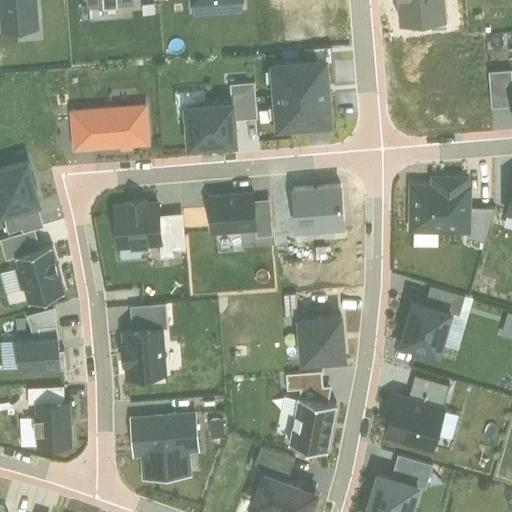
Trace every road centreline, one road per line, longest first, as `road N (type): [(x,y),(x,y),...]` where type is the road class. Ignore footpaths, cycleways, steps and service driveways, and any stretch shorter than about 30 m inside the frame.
road 1 (residential): [(95,486),(104,433),(94,298),(73,182),(374,153)]
road 2 (residential): [(374,153),(380,246),(368,355),(333,511)]
road 3 (residential): [(360,0),(374,153)]
road 4 (residential): [(511,144),(374,153)]
